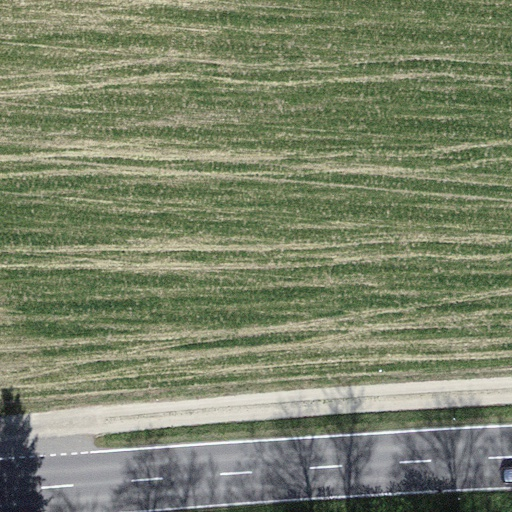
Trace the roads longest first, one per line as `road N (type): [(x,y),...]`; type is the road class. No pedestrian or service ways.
road 1 (track): [(511,392),(0,429)]
road 2 (primary): [(0,491),(511,457)]
